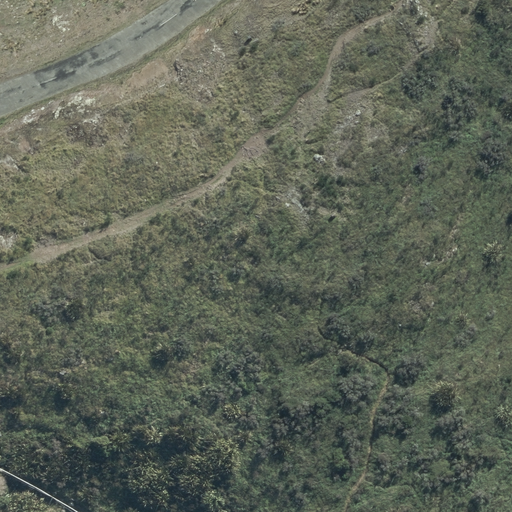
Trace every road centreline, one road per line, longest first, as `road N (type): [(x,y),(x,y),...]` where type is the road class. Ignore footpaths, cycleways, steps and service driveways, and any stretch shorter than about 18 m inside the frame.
road 1 (trunk): [(316,511),(56,0)]
road 2 (unclassified): [(0,98),(119,49),(194,0)]
